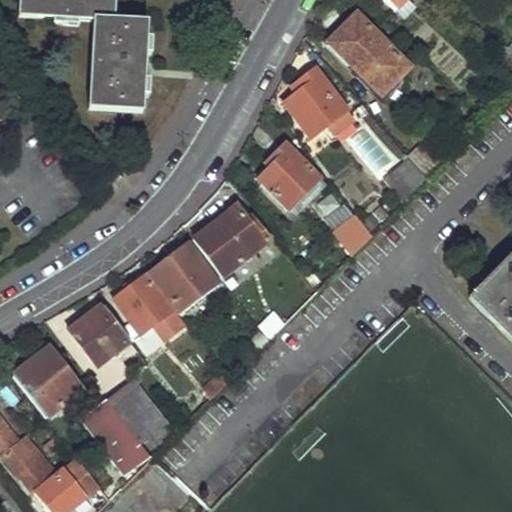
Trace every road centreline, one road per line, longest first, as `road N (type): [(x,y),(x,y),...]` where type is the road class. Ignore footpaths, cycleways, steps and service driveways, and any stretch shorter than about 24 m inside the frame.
road 1 (residential): [(185,476),(511,147)]
road 2 (residential): [(0,320),(125,242),(168,197),(284,0)]
